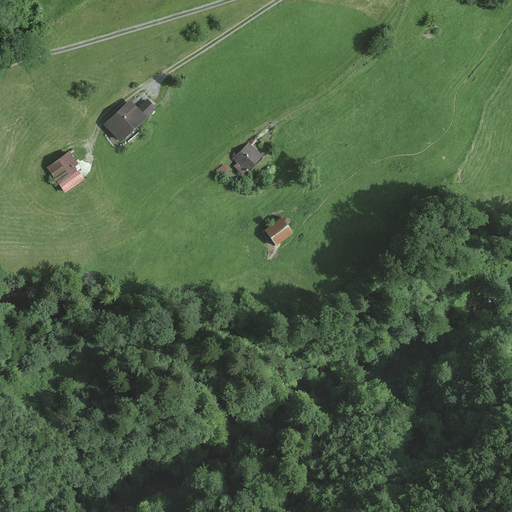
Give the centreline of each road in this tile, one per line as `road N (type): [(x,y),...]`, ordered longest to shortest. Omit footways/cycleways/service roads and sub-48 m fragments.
road 1 (track): [(91,143),(105,115),(129,96),(279,0)]
road 2 (track): [(226,0),(41,56),(0,77)]
